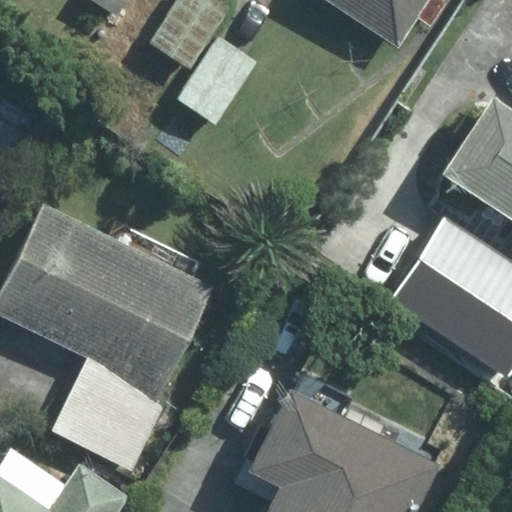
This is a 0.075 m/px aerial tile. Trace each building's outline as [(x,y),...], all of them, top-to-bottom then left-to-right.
[(94,0),(119,16),(129,0),(94,0)] [(235,13),(215,0),(183,0),(155,45),(197,73),(181,97),(220,123),(258,66),(218,40),(235,13)] [(440,0),(336,0),(409,46),(424,22),(435,29),(449,6),(440,0)] [(511,214),(511,112),(496,103),(450,173),(511,214)] [(208,289),(46,213),(0,310),(0,315),(91,358),(53,437),(138,476),(170,408),(155,401),(208,289)] [(511,338),(511,287),(461,252),(416,315),(493,367),(511,338)] [(417,511),(439,469),(294,400),(258,475),(287,489),(275,511),(417,511)] [(0,511),(110,511),(123,494),(79,465),(66,485),(10,449),(0,464),(0,511)]
